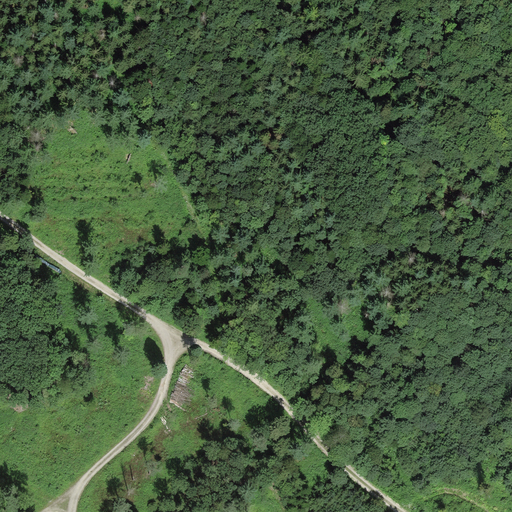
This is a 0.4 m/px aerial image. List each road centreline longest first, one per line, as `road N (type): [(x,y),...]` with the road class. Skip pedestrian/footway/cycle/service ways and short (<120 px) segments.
road 1 (track): [(0,218),(175,337),(225,354),(273,386),(403,511)]
road 2 (track): [(276,0),(395,144),(421,208),(511,307)]
road 3 (track): [(78,0),(172,157),(207,239),(225,354)]
road 4 (track): [(175,337),(160,393),(123,446),(47,511)]
